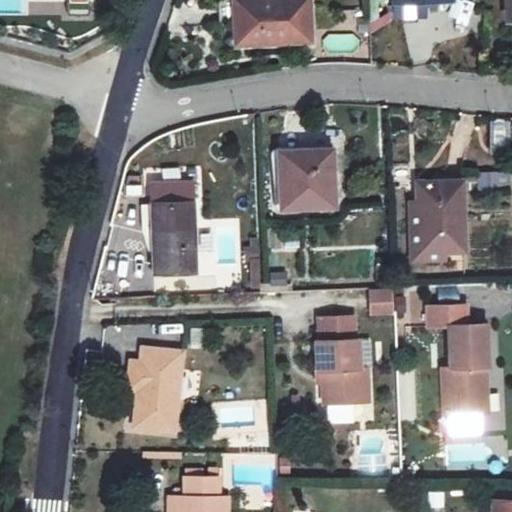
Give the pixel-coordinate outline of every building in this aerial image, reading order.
[(439,19),(440,0),(384,0),(383,32),(414,32),(414,20),(439,19)] [(511,46),(511,0),(495,0),(494,45),(511,46)] [(291,54),(292,8),(219,8),(216,45),(249,43),(249,56),(291,54)] [(358,55),(357,34),(323,36),(324,56),(358,55)] [(509,188),(507,171),(477,174),(478,191),(509,188)] [(338,239),(334,185),(285,187),(288,241),(338,239)] [(497,290),(498,218),(453,218),(453,289),(497,290)] [(192,260),(192,236),(155,236),(155,304),(192,305),(193,291),(203,291),(204,261),(192,260)] [(370,289),(369,314),(393,315),(393,289),(370,289)] [(367,311),(367,295),(337,295),(337,310),(367,311)] [(407,324),(387,324),(388,344),(407,344),(407,324)] [(499,361),(462,362),(461,403),(453,403),(453,450),(491,449),(491,404),(499,405),(499,361)] [(370,372),(327,372),(327,402),(332,402),(332,415),(332,435),(378,435),(377,401),(370,401),(370,372)] [(192,378),(151,374),(149,388),(146,417),(142,453),(183,458),(192,378)] [(149,388),(139,386),(136,416),(146,417),(149,388)] [(499,405),(491,404),(491,449),(500,449),(499,405)] [(226,511),(227,493),(217,492),(217,501),(193,500),(192,511),(226,511)]
